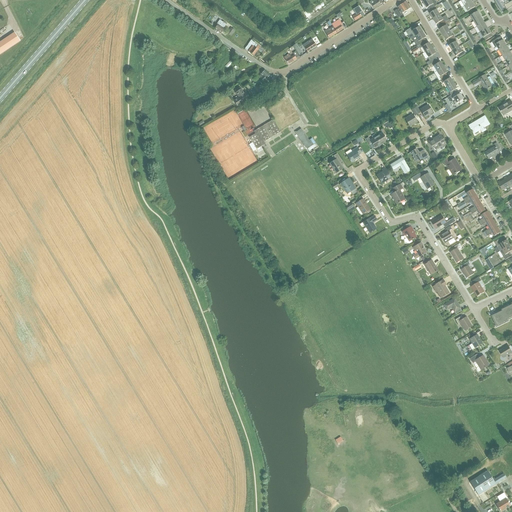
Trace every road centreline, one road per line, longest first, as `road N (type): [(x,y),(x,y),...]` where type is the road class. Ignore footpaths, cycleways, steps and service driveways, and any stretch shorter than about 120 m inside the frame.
road 1 (residential): [(473,310),(420,220),(389,219),(360,172),(435,122),(447,126)]
road 2 (residential): [(285,71),(260,64),(166,0)]
road 3 (residential): [(397,0),(285,71)]
road 4 (secondary): [(0,97),(84,0)]
road 5 (residential): [(476,109),(411,0)]
